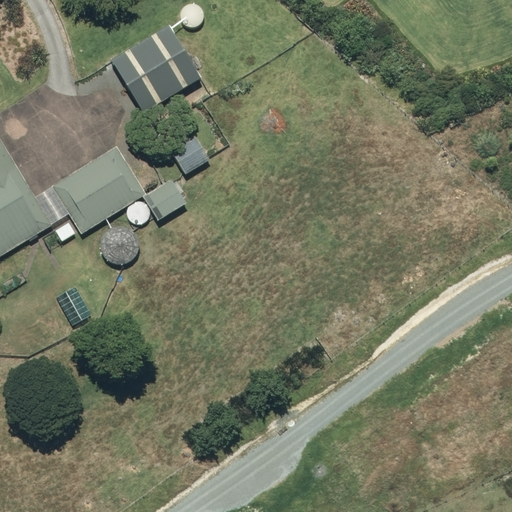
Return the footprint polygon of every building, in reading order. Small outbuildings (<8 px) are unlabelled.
[(203,80),(169,19),(109,52),(143,113),(203,80)] [(0,260),(56,226),(0,134),(0,260)] [(199,137),(175,151),(189,175),(213,161),(199,137)] [(57,188),(85,234),(149,194),(121,148),(57,188)] [(175,181),(148,198),(163,222),(190,204),(175,181)] [(71,224),(59,231),(65,242),(78,234),(71,224)] [(126,225),(124,225),(120,225),(117,226),(113,227),(110,228),(107,231),(105,233),(103,237),(102,240),(101,243),(101,247),(102,250),(103,254),(105,257),(107,260),(110,262),(113,264),(116,265),(120,266),(123,265),(127,265),(130,264),(133,262),(136,260),(138,257),(140,254),(141,251),(142,247),(142,244),(141,240),(140,237),(138,234),(136,231),(133,229),(130,227),(127,226),(126,225)] [(76,288),(59,299),(75,326),(93,315),(76,288)] [(43,317),(55,338),(70,329),(58,308),(43,317)] [(23,331),(32,349),(48,341),(38,323),(23,331)]
